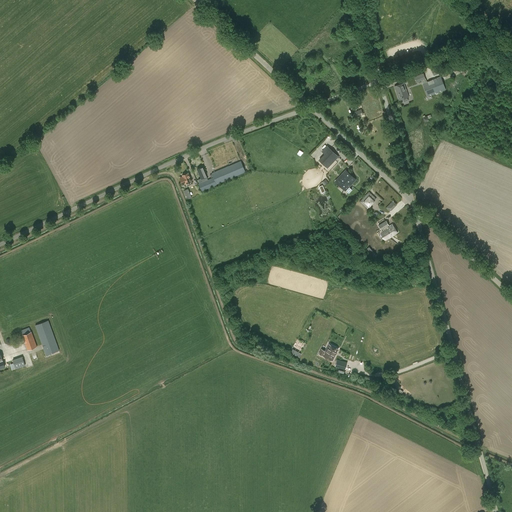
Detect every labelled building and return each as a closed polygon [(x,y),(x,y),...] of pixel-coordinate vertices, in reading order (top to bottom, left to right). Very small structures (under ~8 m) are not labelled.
[(427,82),(423,73),(423,72),(407,77),(410,85),(421,81),(427,97),(446,90),(441,76),(427,82)] [(409,97),(404,83),(395,86),(399,100),(409,97)] [(361,109),(354,112),(356,117),(363,114),(361,109)] [(213,177),(208,179),(203,167),(197,169),(201,179),(198,180),(200,183),(198,183),(201,192),(216,186),(216,185),(251,170),(248,164),(243,167),(236,148),(210,159),(215,171),(211,173),(213,177)] [(328,168),(335,160),(338,156),(330,149),(320,160),(328,168)] [(336,181),(344,189),(354,178),(346,170),(336,181)] [(182,175),(182,177),(179,178),(182,183),(184,182),(185,184),(187,184),(188,185),(192,184),(191,182),(192,182),(188,173),(182,175)] [(360,201),(367,208),(376,199),(369,192),(360,201)] [(386,207),(390,211),(397,204),(392,200),(386,207)] [(389,227),(388,226),(389,225),(386,221),(379,225),(381,230),(382,229),(383,231),(381,232),(386,240),(397,233),(392,224),(389,227)] [(368,244),(364,247),(374,259),(377,256),(368,244)] [(59,351),(48,320),(35,326),(46,356),(59,351)] [(21,331),(23,335),(22,335),(27,350),(37,347),(31,332),(29,327),(21,331)] [(329,344),(326,351),(321,349),(319,354),(323,356),(332,361),(338,349),(329,344)] [(16,369),(25,365),(22,356),(13,360),(16,369)] [(337,360),(335,366),(345,370),(347,363),(337,360)] [(391,387),(398,391),(401,387),(394,383),(391,387)]
